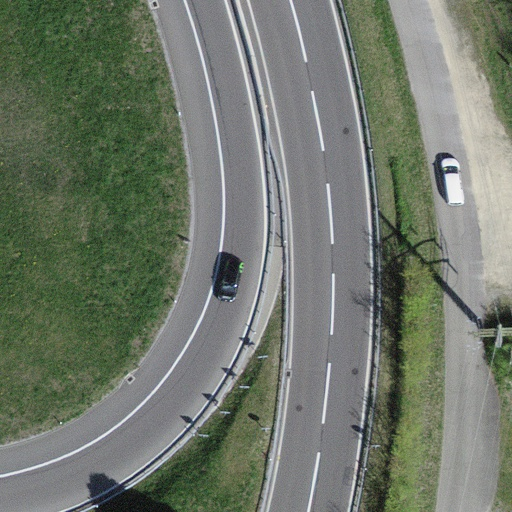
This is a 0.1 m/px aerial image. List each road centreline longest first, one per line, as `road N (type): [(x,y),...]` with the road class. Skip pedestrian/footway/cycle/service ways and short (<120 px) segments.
road 1 (motorway): [(206,0),(234,112),(244,195),(242,258),(227,322),(197,378),(149,431),(85,474),(0,501)]
road 2 (motorway): [(307,511),(326,393),(330,212),(289,0)]
